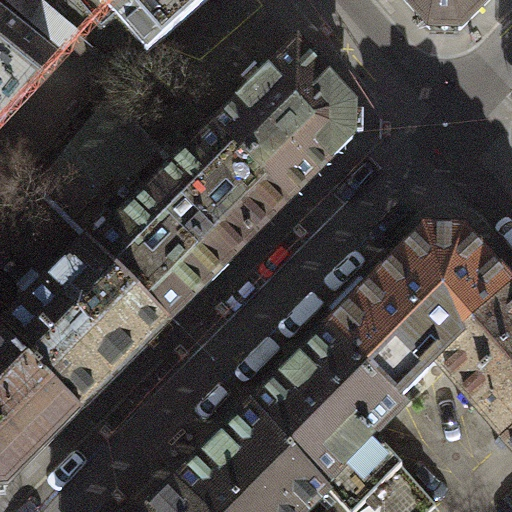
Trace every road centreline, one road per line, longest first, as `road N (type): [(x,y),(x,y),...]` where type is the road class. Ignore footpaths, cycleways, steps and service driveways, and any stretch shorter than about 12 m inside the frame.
road 1 (residential): [(444,127),(70,511)]
road 2 (residential): [(444,127),(333,0)]
